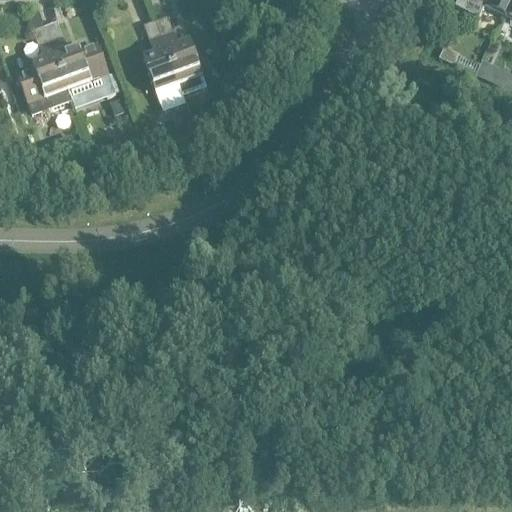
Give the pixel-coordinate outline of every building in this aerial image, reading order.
[(511,0),(470,0),(464,13),(479,21),(485,9),(506,20),(511,6),(511,0)] [(33,34),(44,30),(38,15),(28,19),(33,34)] [(168,20),(155,24),(183,99),(207,91),(190,46),(179,50),(168,20)] [(183,99),(155,24),(143,29),(154,59),(143,63),(159,108),(183,99)] [(98,48),(81,55),(79,51),(68,55),(57,25),(45,30),(72,105),(75,112),(116,97),(98,48)] [(32,68),(34,73),(17,79),(32,120),(72,105),(45,30),(44,30),(33,34),(32,34),(43,64),(32,68)] [(459,58),(444,51),(439,62),(454,69),(459,58)]
